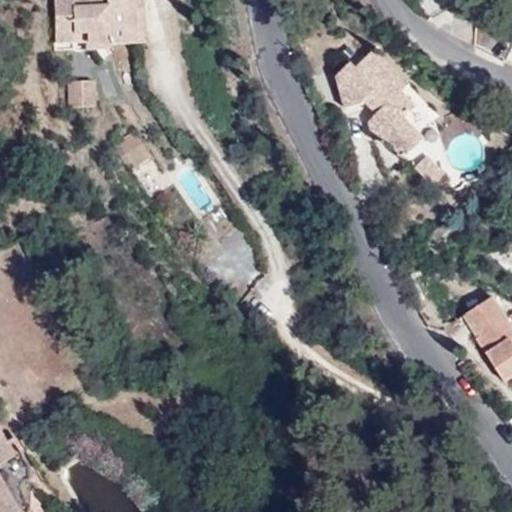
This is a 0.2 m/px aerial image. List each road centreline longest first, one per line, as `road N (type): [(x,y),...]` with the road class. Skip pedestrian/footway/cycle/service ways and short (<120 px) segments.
road 1 (residential): [(511,477),(438,389),(305,125),(268,0)]
road 2 (residential): [(398,0),(488,77),(511,86)]
